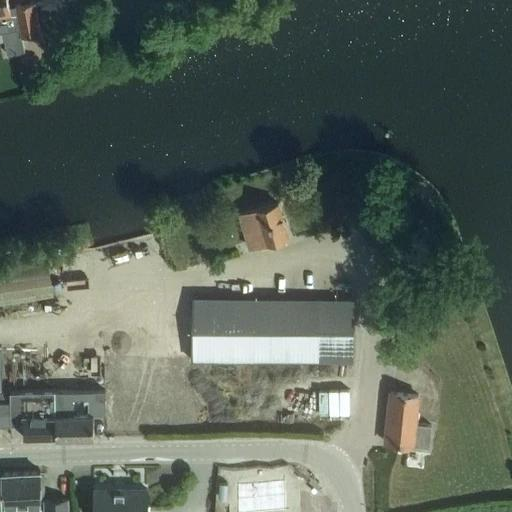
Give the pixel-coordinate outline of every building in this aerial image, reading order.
[(9,6),(8,0),(0,0),(0,30),(18,26),(20,33),(41,29),(35,0),(9,6)] [(278,201),(259,207),(243,212),(253,245),(288,234),(278,201)] [(46,256),(0,263),(0,305),(52,297),(46,256)] [(453,279),(446,259),(433,264),(439,284),(453,279)] [(354,299),(312,298),(192,296),(191,357),(353,360),(354,299)] [(93,413),(95,413),(105,413),(105,391),(55,392),(56,436),(93,435),(93,413)] [(418,394),(410,393),(390,391),(385,441),(429,446),(431,424),(415,423),(418,394)] [(23,436),(56,436),(55,392),(10,393),(10,399),(9,425),(23,425),(23,436)] [(0,425),(9,425),(10,399),(0,399),(0,425)] [(171,480),(171,463),(112,463),(112,480),(171,480)] [(277,468),(278,479),(294,477),(293,466),(277,468)] [(40,500),(40,490),(40,470),(1,470),(1,501),(40,500)] [(270,480),(234,481),(234,503),(270,502),(270,480)] [(146,511),(147,507),(147,487),(95,488),(94,511),(146,511)] [(305,493),(279,492),(279,506),(304,507),(305,493)] [(44,511),(66,511),(66,497),(44,498),(44,511)]
